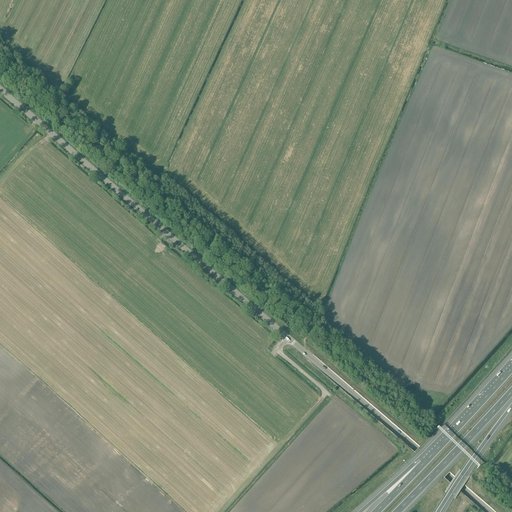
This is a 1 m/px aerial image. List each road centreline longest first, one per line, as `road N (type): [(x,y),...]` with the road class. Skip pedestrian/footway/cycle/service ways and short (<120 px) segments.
road 1 (tertiary): [(489,511),(0,89)]
road 2 (motorway): [(397,511),(511,390)]
road 3 (motorway): [(437,511),(511,405)]
road 4 (motorway): [(511,368),(424,463)]
